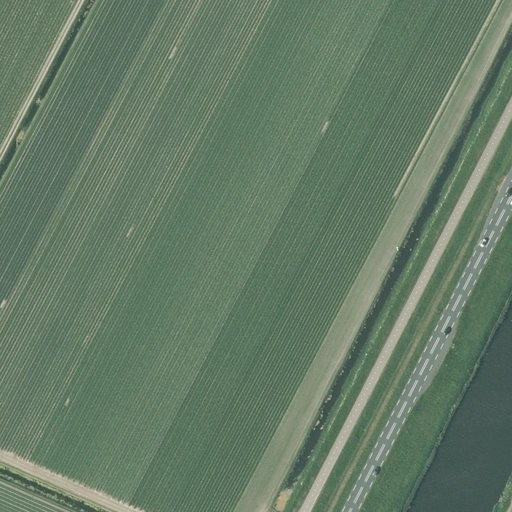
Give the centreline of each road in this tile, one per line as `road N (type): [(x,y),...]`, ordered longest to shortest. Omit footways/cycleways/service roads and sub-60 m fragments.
road 1 (track): [(511,12),(259,511)]
road 2 (unclassified): [(511,106),(304,511)]
road 3 (primary): [(349,511),(511,194)]
road 4 (track): [(350,0),(327,44),(314,52),(205,0)]
road 5 (track): [(80,0),(0,155)]
road 6 (track): [(0,456),(126,511)]
